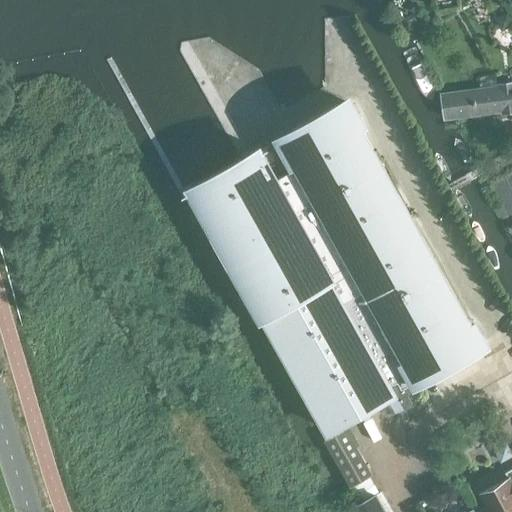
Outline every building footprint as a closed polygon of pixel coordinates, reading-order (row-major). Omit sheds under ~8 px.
[(511,112),(511,84),(445,92),(449,120),(511,112)] [(481,342),(347,101),(340,106),(338,103),(291,130),(292,132),(285,136),(299,162),(276,175),(261,149),(241,160),(192,188),(194,192),(326,429),(381,398),(388,410),(410,399),(403,386),(481,342)] [(351,485),(372,473),(346,427),(324,438),(351,485)] [(511,452),(506,441),(493,449),(500,462),(511,455),(511,452)] [(509,477),(481,491),(488,505),(482,509),(483,511),(511,511),(511,467),(506,471),(509,477)] [(352,504),(356,511),(385,511),(375,492),(352,504)]
